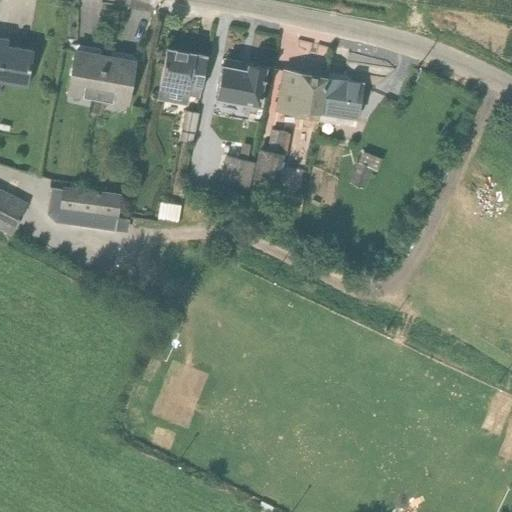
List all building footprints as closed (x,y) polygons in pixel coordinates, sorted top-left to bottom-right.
[(0,39),(0,82),(26,87),(32,52),(6,47),(7,40),(0,39)] [(165,49),(156,100),(187,107),(188,97),(198,99),(206,56),(165,49)] [(96,99),(104,57),(74,51),(66,95),(96,99)] [(104,57),(96,99),(111,102),(110,103),(125,106),(133,62),(104,57)] [(221,65),(214,101),(258,108),(265,67),(246,64),(245,69),(221,65)] [(317,122),(325,78),(283,70),(275,113),(304,118),(303,120),(317,122)] [(325,78),(317,122),(338,126),(338,124),(354,126),(361,88),(343,85),(344,81),(345,76),(327,72),(325,78)] [(184,111),(179,141),(192,144),(197,113),(184,111)] [(253,179),(250,191),(264,194),(266,181),(278,183),(283,156),(285,157),(289,134),(271,131),(267,152),(256,150),(251,178),(253,179)] [(362,151),(348,184),(363,190),(371,171),(375,173),(381,159),(362,151)] [(224,157),(216,195),(244,202),(253,163),(224,157)] [(49,188),(45,215),(53,223),(126,232),(128,220),(116,218),(120,194),(61,186),(60,190),(49,188)] [(0,189),(0,231),(1,232),(0,232),(0,241),(5,244),(26,203),(0,189)]
